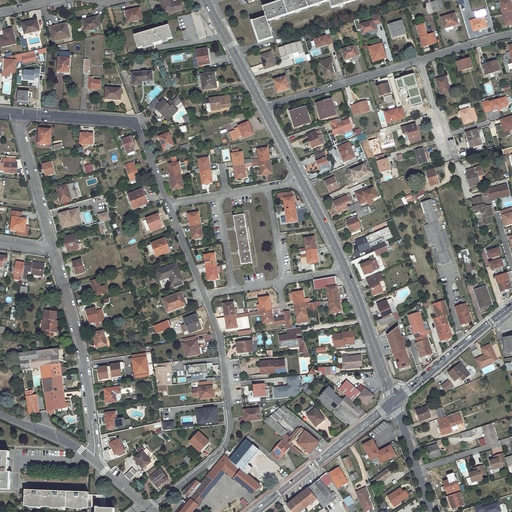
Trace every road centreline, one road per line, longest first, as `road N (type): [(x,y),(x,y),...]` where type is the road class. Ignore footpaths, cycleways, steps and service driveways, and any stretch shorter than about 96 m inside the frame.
road 1 (residential): [(150,511),(226,438),(219,336),(203,294)]
road 2 (residential): [(53,248),(84,356),(93,459)]
road 3 (secondary): [(391,402),(251,511)]
road 4 (residential): [(263,107),(421,61)]
road 5 (residential): [(85,454),(80,461),(15,463),(15,483),(84,488)]
road 6 (secondary): [(511,306),(391,402)]
road 7 (tertiary): [(391,402),(345,270)]
road 8 (residential): [(16,114),(53,248)]
road 9 (tertiary): [(263,107),(205,1)]
